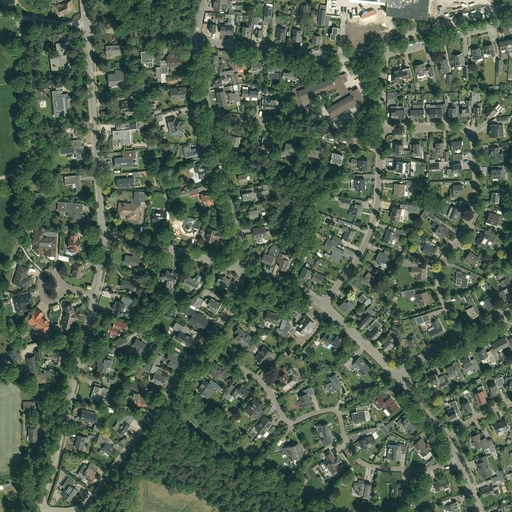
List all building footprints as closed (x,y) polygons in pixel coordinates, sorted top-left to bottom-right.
[(5,9),(16,6),(14,0),(2,0),(5,9)] [(381,0),(387,0),(386,14),(428,17),(429,0),(381,0)] [(75,9),(71,1),(61,6),(60,4),(54,7),(59,17),(75,9)] [(325,24),(326,15),(327,7),(321,6),(320,14),(319,14),(318,24),(325,24)] [(373,9),(367,12),(367,10),(363,12),(364,13),(362,13),(361,18),(365,21),(376,17),(377,13),(373,9)] [(219,19),(220,13),(210,12),(210,14),(212,14),(212,17),(214,17),(213,23),(210,23),(209,31),(216,32),(217,19),(219,19)] [(262,37),(262,29),(261,29),(261,25),(254,24),(254,29),(256,29),(255,36),(262,37)] [(285,39),(286,29),(278,28),(276,38),(285,39)] [(321,32),(321,28),(318,28),(318,32),(316,31),(316,35),(313,35),(312,43),(320,44),(321,36),(321,32)] [(300,41),(302,30),(293,29),(292,40),(300,41)] [(508,48),(506,41),(506,40),(499,42),(501,50),(504,49),(506,55),(509,54),(508,48)] [(65,55),(63,42),(56,43),(57,51),(58,51),(59,56),(51,57),(50,58),(52,70),(69,68),(68,58),(66,58),(66,55),(65,55)] [(107,55),(122,54),(121,44),(107,46),(107,55)] [(495,56),(494,52),(492,44),(484,46),(487,54),(491,53),(492,56),(495,56)] [(473,64),(477,63),(476,62),(482,60),(481,57),(479,48),(471,50),(473,56),(470,57),(472,63),(473,63),(473,64)] [(153,66),(152,51),(149,51),(149,52),(142,53),(143,61),(148,61),(148,66),(153,66)] [(223,71),(223,64),(222,64),(222,59),(218,59),(218,55),(212,54),(211,62),(215,63),(214,68),(219,68),(219,70),(223,71)] [(455,64),(464,62),(462,54),(453,56),(455,64)] [(173,56),(173,55),(170,55),(171,56),(168,56),(168,66),(172,65),(173,66),(182,65),(184,65),(185,63),(185,61),(183,60),(182,60),(181,60),(180,55),(173,56)] [(441,74),(449,72),(446,58),(440,59),(442,68),(440,69),(441,74)] [(245,59),(235,60),(236,70),(247,68),(245,59)] [(261,62),(251,63),(253,73),(259,72),(258,70),(263,69),(261,62)] [(425,68),(424,63),(414,65),(416,74),(417,74),(418,78),(426,76),(425,72),(429,71),(430,76),(433,75),(431,66),(428,67),(425,68)] [(274,72),(274,71),(278,70),(277,64),(267,66),(269,75),(273,74),(273,76),(279,77),(279,73),(280,72),(274,72)] [(400,68),(402,77),(405,77),(406,79),(412,78),(411,72),(408,73),(406,67),(400,68)] [(402,77),(400,68),(394,70),(395,74),(392,75),(394,82),(398,81),(398,82),(400,83),(403,82),(402,77)] [(110,85),(125,84),(124,70),(116,70),(116,73),(109,74),(110,85)] [(313,95),(336,86),(338,91),(340,93),(335,96),(334,100),(336,103),(327,108),(330,113),(332,116),(336,113),(337,114),(343,111),(342,110),(356,102),(357,104),(365,100),(358,88),(352,92),(352,91),(351,90),(349,92),(344,83),(348,80),(345,73),(334,78),(331,78),(309,87),(307,87),(306,85),(304,85),(304,84),(297,86),(297,87),(294,88),(297,96),(295,97),(300,109),(305,107),(310,106),(308,96),(313,95)] [(223,84),(222,81),(226,80),(225,77),(222,78),(222,77),(214,79),(215,82),(214,82),(214,85),(216,85),(216,86),(219,85),(223,84)] [(262,89),(263,89),(263,85),(260,85),(259,90),(253,89),(253,90),(250,89),(250,96),(258,97),(258,98),(261,99),(261,96),(261,93),(262,89)] [(171,99),(186,98),(185,87),(171,88),(171,99)] [(250,96),(250,89),(248,89),(248,87),(243,87),(243,88),(242,96),(247,97),(247,96),(250,96)] [(56,94),(56,91),(56,90),(52,91),(53,100),(56,100),(57,106),(58,115),(69,114),(68,105),(67,105),(66,99),(68,99),(67,93),(61,94),(56,94)] [(219,99),(239,94),(238,90),(235,90),(235,91),(235,93),(232,94),(232,92),(228,93),(228,92),(225,93),(224,90),(217,92),(219,99)] [(239,94),(219,99),(220,106),(227,104),(226,101),(229,100),(233,99),(236,99),(237,102),(240,101),(239,94)] [(265,109),(268,109),(269,101),(266,101),(267,97),(265,96),(261,96),(261,99),(263,99),(262,108),(265,108),(265,109)] [(472,106),(471,100),(466,100),(466,105),(462,105),(462,108),(462,115),(469,115),(469,106),(472,106)] [(122,111),(135,110),(134,101),(122,102),(122,111)] [(397,109),(397,118),(402,118),(402,119),(405,119),(405,118),(405,114),(404,109),(407,109),(407,105),(407,101),(403,101),(403,105),(397,106),(397,109)] [(157,107),(155,103),(152,104),(155,114),(159,113),(162,112),(160,106),(157,107)] [(437,106),(435,106),(436,116),(442,116),(442,113),(442,110),(445,110),(445,104),(437,104),(437,106)] [(450,108),(449,108),(449,115),(456,115),(456,112),(456,111),(459,111),(459,104),(450,105),(450,108)] [(499,107),(497,105),(494,108),(491,105),(486,110),(488,111),(485,114),(490,118),(496,111),(499,114),(504,108),(501,105),(499,107)] [(174,134),(176,134),(178,134),(178,133),(183,131),(182,127),(183,126),(184,125),(184,123),(182,122),(181,122),(181,121),(176,122),(175,117),(170,119),(168,120),(172,133),(174,133),(174,134)] [(124,129),(113,130),(114,139),(119,138),(124,138),(124,144),(131,143),(130,129),(137,128),(137,122),(136,122),(129,123),(129,128),(126,128),(126,129),(124,129)] [(491,131),(489,132),(489,136),(497,135),(498,136),(503,136),(503,125),(499,125),(490,125),(491,131)] [(238,146),(240,137),(238,137),(239,133),(233,132),(231,139),(233,139),(232,144),(238,146)] [(253,144),(255,136),(252,135),(247,134),(246,140),(250,142),(250,143),(253,144)] [(262,146),(262,149),(272,151),(275,140),(264,138),(263,143),(258,142),(254,141),(253,148),(257,149),(257,145),(262,146)] [(81,145),(81,139),(71,140),(72,146),(59,147),(59,154),(75,153),(76,159),(84,158),(83,145),(81,145)] [(452,152),(455,151),(454,148),(462,147),(461,141),(451,142),(452,152)] [(296,155),(297,149),(295,148),(295,145),(286,143),(285,150),(284,150),(283,154),(290,155),(291,154),(296,155)] [(414,152),(413,152),(413,156),(418,155),(420,155),(420,152),(421,152),(422,151),(422,149),(421,148),(420,148),(420,143),(413,143),(413,144),(413,146),(413,149),(414,152)] [(405,156),(405,150),(403,150),(403,144),(396,144),(395,152),(396,152),(396,156),(405,156)] [(191,150),(188,150),(190,157),(195,156),(196,160),(206,157),(205,153),(208,152),(206,146),(196,149),(191,150)] [(499,152),(499,147),(490,148),(490,154),(489,155),(489,157),(490,158),(491,158),(497,157),(498,160),(504,160),(503,157),(503,152),(499,152)] [(321,150),(311,148),(309,155),(317,156),(315,162),(318,163),(319,163),(321,157),(319,156),(321,150)] [(132,158),(136,157),(136,150),(123,151),(124,155),(125,155),(125,157),(116,158),(116,166),(132,165),(132,158)] [(341,164),(342,158),(343,154),(332,152),(330,161),(341,164)] [(359,160),(351,158),(350,163),(358,166),(358,169),(367,169),(367,159),(359,159),(359,160)] [(398,177),(411,177),(411,162),(408,162),(395,161),(395,171),(399,171),(399,172),(398,172),(398,177)] [(428,170),(440,169),(439,161),(429,162),(428,170)] [(202,167),(201,163),(194,164),(196,172),(198,172),(199,179),(211,176),(210,171),(209,171),(208,167),(204,168),(204,166),(202,167)] [(462,170),(462,167),(461,167),(461,164),(451,164),(451,169),(448,169),(448,174),(458,173),(458,171),(462,171),(462,170)] [(499,180),(501,179),(501,174),(503,173),(503,171),(504,171),(504,169),(491,170),(492,177),(498,177),(499,180)] [(240,181),(248,180),(246,173),(238,175),(240,181)] [(82,192),(80,174),(64,176),(65,184),(75,183),(76,192),(82,192)] [(340,181),(355,181),(355,189),(364,189),(364,179),(355,179),(353,179),(353,174),(347,174),(344,174),(340,175),(340,181)] [(118,188),(135,186),(134,177),(117,179),(118,188)] [(407,196),(408,192),(407,191),(404,191),(404,184),(394,184),(394,195),(404,195),(407,196)] [(450,191),(450,197),(456,197),(457,192),(462,192),(462,185),(453,185),(452,185),(451,185),(450,191)] [(254,191),(253,187),(246,189),(246,192),(242,193),(244,200),(254,198),(254,199),(255,198),(256,201),(267,190),(267,189),(254,192),(254,191)] [(505,196),(505,188),(498,188),(498,192),(492,192),(492,201),(498,201),(498,195),(505,196)] [(120,202),(119,213),(129,214),(129,218),(138,219),(140,210),(140,207),(140,201),(147,202),(148,192),(137,191),(134,191),(134,198),(133,204),(131,204),(120,202)] [(211,194),(211,192),(201,194),(202,200),(207,199),(208,204),(213,203),(212,199),(217,197),(216,193),(211,194)] [(82,217),(83,204),(70,203),(71,202),(59,201),(58,210),(70,211),(69,216),(82,217)] [(250,217),(259,215),(258,212),(262,211),(262,208),(271,206),(270,202),(256,205),(257,209),(249,211),(250,217)] [(359,217),(362,205),(355,203),(354,206),(351,205),(350,212),(353,212),(352,216),(359,217)] [(454,220),(455,218),(456,218),(457,214),(459,209),(446,204),(442,213),(447,215),(446,216),(450,218),(451,219),(454,220)] [(404,209),(393,207),(392,214),(391,214),(390,218),(391,218),(391,220),(392,221),(397,222),(398,221),(398,220),(402,221),(404,209)] [(425,209),(422,212),(433,220),(436,216),(425,209)] [(167,219),(167,212),(154,211),(153,211),(152,220),(153,220),(152,224),(161,225),(161,218),(167,219)] [(170,212),(170,219),(187,223),(185,224),(184,228),(186,231),(189,232),(193,230),(193,227),(198,228),(200,222),(196,221),(197,218),(185,215),(184,217),(177,216),(178,214),(170,212)] [(486,220),(486,223),(489,224),(490,223),(496,225),(497,223),(502,224),(503,220),(501,220),(502,217),(502,216),(501,216),(489,212),(487,220),(486,220)] [(281,227),(289,225),(287,218),(279,220),(281,227)] [(432,223),(432,224),(432,225),(433,227),(436,230),(434,232),(434,233),(436,235),(437,234),(442,238),(448,230),(440,224),(435,220),(434,221),(432,223)] [(351,228),(346,226),(347,222),(343,221),(342,223),(343,225),(342,229),(346,231),(343,237),(351,241),(355,232),(350,230),(351,228)] [(266,230),(265,226),(261,227),(261,228),(253,230),(254,233),(254,234),(255,237),(263,236),(264,236),(270,235),(269,230),(266,230)] [(223,239),(225,233),(217,231),(218,230),(208,228),(206,235),(207,235),(206,239),(214,241),(215,237),(223,239)] [(394,232),(387,230),(383,241),(391,244),(393,238),(398,239),(401,231),(396,229),(394,232)] [(34,230),(34,235),(32,235),(31,244),(35,244),(35,250),(36,250),(36,251),(38,253),(40,253),(42,252),(42,248),(48,248),(47,255),(48,255),(49,256),(50,256),(51,255),(55,255),(57,236),(49,236),(49,231),(34,230)] [(426,243),(429,239),(417,231),(414,235),(423,241),(421,246),(421,247),(423,248),(421,251),(430,256),(434,247),(426,243)] [(78,239),(78,233),(71,232),(71,239),(69,239),(69,246),(70,246),(70,250),(79,251),(79,247),(80,247),(81,239),(78,239)] [(495,238),(497,235),(491,232),(488,236),(482,233),(477,241),(480,243),(479,245),(485,248),(489,240),(493,242),(495,238)] [(325,244),(331,247),(332,245),(334,242),(328,238),(325,244)] [(268,254),(264,253),(261,261),(271,264),(274,257),(276,258),(280,246),(274,244),(273,247),(271,246),(268,254)] [(300,245),(295,256),(299,257),(304,247),(300,245)] [(338,263),(344,252),(332,245),(331,247),(330,249),(334,251),(329,258),(338,263)] [(385,267),(386,267),(387,265),(386,264),(387,261),(386,261),(388,255),(379,251),(375,261),(380,264),(380,265),(385,267)] [(473,264),(478,257),(470,251),(465,258),(466,259),(465,259),(465,260),(465,261),(465,262),(466,262),(467,262),(468,262),(469,262),(469,261),(473,264)] [(287,267),(289,267),(289,265),(288,264),(287,264),(288,260),(285,259),(286,255),(280,252),(277,260),(281,261),(279,267),(281,268),(282,269),(284,270),(286,270),(287,267)] [(138,266),(141,256),(133,253),(132,256),(126,255),(124,262),(138,266)] [(80,277),(83,265),(77,264),(78,260),(71,258),(70,262),(75,263),(72,275),(80,277)] [(418,262),(412,260),(411,264),(410,274),(417,274),(416,277),(425,278),(426,268),(417,267),(418,265),(418,262)] [(307,279),(308,275),(312,277),(314,273),(310,272),(311,270),(311,269),(312,266),(309,265),(310,264),(309,264),(307,263),(305,267),(304,266),(299,275),(307,279)] [(27,286),(30,278),(26,277),(25,276),(28,268),(20,266),(15,280),(14,280),(13,283),(17,284),(17,283),(27,286)] [(172,293),(178,273),(167,269),(166,273),(164,272),(162,278),(168,279),(165,287),(168,288),(167,292),(172,293)] [(467,287),(468,278),(466,278),(467,274),(461,273),(461,271),(457,270),(456,277),(457,278),(456,284),(460,285),(460,286),(467,287)] [(314,273),(312,277),(311,279),(320,284),(324,276),(315,271),(314,273)] [(376,277),(368,271),(362,280),(370,286),(376,278),(380,281),(379,282),(381,284),(386,278),(384,277),(379,274),(377,276),(376,277)] [(187,276),(184,281),(188,283),(197,287),(199,282),(198,281),(201,276),(198,274),(195,278),(195,280),(193,279),(187,276)] [(228,286),(230,279),(218,276),(216,283),(228,286)] [(141,284),(142,280),(134,277),(132,282),(122,279),(120,287),(134,290),(136,283),(141,284)] [(505,300),(511,296),(507,288),(511,286),(507,278),(499,282),(503,289),(500,291),(505,300)] [(488,284),(485,280),(483,282),(484,283),(482,284),(483,287),(485,286),(488,292),(491,290),(488,285),(487,284),(488,284)] [(413,289),(404,291),(406,296),(406,298),(415,296),(413,289)] [(420,304),(429,301),(426,291),(417,294),(420,304)] [(366,299),(368,298),(363,293),(358,298),(360,300),(360,301),(362,303),(366,299)] [(18,311),(26,309),(24,304),(33,302),(31,294),(14,298),(18,311)] [(349,295),(339,306),(347,314),(357,303),(349,295)] [(124,305),(131,307),(133,299),(123,297),(121,303),(117,301),(116,306),(114,305),(113,309),(115,309),(114,313),(122,315),(124,305)] [(201,305),(204,300),(201,298),(198,297),(190,301),(197,306),(200,308),(201,305)] [(484,310),(488,308),(488,309),(494,305),(490,297),(483,300),(485,303),(481,305),(484,310)] [(220,303),(211,298),(210,300),(206,298),(204,302),(210,305),(208,308),(212,310),(211,311),(214,313),(216,312),(218,309),(217,309),(220,303)] [(467,309),(466,309),(471,318),(477,315),(472,306),(475,305),(475,304),(472,299),(471,298),(468,300),(466,300),(469,305),(470,307),(467,309)] [(75,313),(74,313),(74,311),(71,304),(64,307),(65,312),(65,314),(73,316),(74,316),(75,313)] [(362,329),(373,317),(370,314),(374,310),(369,306),(364,312),(367,314),(357,324),(362,329)] [(48,323),(41,317),(44,313),(36,308),(34,312),(28,320),(35,325),(34,325),(34,326),(34,327),(34,328),(35,328),(35,329),(36,330),(37,330),(38,330),(39,330),(40,335),(49,334),(48,323)] [(192,317),(189,321),(197,325),(197,324),(203,327),(204,325),(205,326),(207,324),(208,322),(206,321),(207,319),(204,318),(204,317),(199,314),(198,315),(196,313),(194,313),(195,310),(187,308),(185,313),(190,316),(192,317)] [(277,324),(280,315),(267,311),(264,320),(277,324)] [(70,328),(72,320),(73,320),(74,316),(73,316),(65,314),(62,326),(70,328)] [(422,315),(415,317),(417,324),(424,322),(424,321),(422,315)] [(304,335),(314,323),(306,316),(298,324),(296,322),(293,325),(304,335)] [(127,329),(129,324),(128,324),(128,323),(116,319),(113,326),(110,325),(110,326),(109,327),(108,329),(109,331),(108,331),(109,331),(108,335),(112,336),(115,336),(116,333),(119,334),(120,329),(125,331),(126,329),(127,329)] [(374,339),(381,332),(378,328),(381,325),(375,319),(371,324),(374,326),(367,333),(370,336),(371,336),(374,339)] [(438,322),(437,320),(432,323),(434,326),(428,329),(432,338),(445,332),(441,325),(440,326),(438,322)] [(176,321),(172,328),(177,331),(180,333),(176,339),(182,342),(182,341),(189,345),(193,338),(186,334),(181,331),(184,326),(176,321)] [(399,327),(398,322),(394,322),(395,327),(397,335),(398,335),(400,342),(403,341),(402,334),(401,334),(400,327),(399,327)] [(246,345),(252,337),(239,327),(235,332),(238,334),(235,338),(246,345)] [(272,328),(271,332),(275,333),(280,335),(282,332),(283,329),(280,328),(277,327),(276,330),(272,328)] [(326,332),(320,339),(327,346),(330,343),(336,348),(341,343),(338,340),(340,338),(337,335),(335,337),(334,336),(331,333),(329,335),(326,332)] [(411,349),(419,345),(416,339),(416,338),(414,333),(410,335),(411,337),(407,340),(411,349)] [(396,337),(393,334),(391,336),(390,334),(385,339),(388,342),(382,348),(387,352),(394,344),(392,342),(395,339),(394,339),(396,337)] [(505,336),(498,339),(502,347),(509,343),(507,339),(505,336)] [(143,349),(146,344),(136,338),(133,344),(138,346),(135,351),(140,353),(142,349),(143,349)] [(498,339),(491,343),(496,351),(502,347),(498,339)] [(124,346),(120,340),(115,343),(118,349),(124,346)] [(269,360),(272,356),(270,355),(273,352),(264,345),(255,357),(264,364),(268,359),(269,360)] [(484,347),(477,351),(483,362),(489,359),(492,363),(496,361),(492,354),(491,351),(487,353),(484,347)] [(12,363),(21,359),(16,348),(7,352),(12,363)] [(61,365),(64,353),(56,351),(55,354),(52,353),(52,352),(49,352),(47,358),(51,358),(54,359),(53,363),(61,365)] [(158,364),(159,362),(161,359),(160,358),(161,356),(158,353),(155,352),(153,355),(151,360),(158,364)] [(174,369),(180,360),(170,353),(166,359),(170,361),(167,365),(174,369)] [(39,373),(35,355),(26,357),(30,375),(39,373)] [(110,367),(113,356),(108,355),(107,358),(105,358),(105,359),(100,358),(100,362),(100,365),(99,364),(98,370),(103,371),(103,370),(106,370),(107,366),(110,367)] [(468,355),(461,359),(465,366),(463,367),(465,371),(474,367),(476,370),(479,368),(475,360),(472,362),(471,360),(468,355)] [(370,367),(359,357),(355,363),(350,359),(345,364),(353,371),(356,368),(363,374),(370,367)] [(214,377),(216,373),(223,378),(228,372),(217,364),(212,370),(209,374),(214,377)] [(455,369),(452,364),(446,367),(449,374),(446,375),(448,378),(457,373),(458,376),(462,383),(466,381),(462,374),(459,367),(455,369)] [(296,379),(292,373),(292,372),(290,369),(289,369),(287,371),(284,366),(281,369),(284,373),(279,376),(280,377),(279,378),(281,381),(280,382),(284,389),(288,386),(290,389),(296,385),(294,382),(296,381),(295,380),(296,379)] [(165,383),(166,380),(165,379),(166,377),(160,375),(161,371),(152,367),(150,371),(155,373),(152,381),(156,383),(157,382),(163,384),(164,383),(165,383)] [(447,385),(442,375),(437,377),(435,373),(428,376),(433,385),(439,382),(442,387),(447,385)] [(331,381),(326,384),(330,392),(336,389),(336,390),(341,387),(338,381),(339,381),(335,374),(329,377),(331,381)] [(45,382),(44,376),(32,378),(32,376),(29,377),(31,385),(45,382)] [(497,387),(501,385),(498,379),(494,380),(496,383),(489,386),(493,395),(499,392),(497,387)] [(204,395),(212,385),(205,380),(202,383),(203,383),(198,390),(200,391),(199,392),(204,395)] [(103,388),(95,385),(91,398),(95,399),(96,398),(100,399),(100,396),(104,398),(106,393),(107,393),(108,388),(103,387),(103,388)] [(234,386),(229,393),(226,397),(231,401),(234,396),(236,398),(239,394),(244,398),(250,390),(246,388),(241,385),(239,388),(235,385),(234,386)] [(479,390),(478,392),(474,393),(477,400),(476,400),(478,404),(479,404),(482,403),(482,402),(485,401),(484,397),(484,396),(487,395),(484,389),(482,386),(478,388),(479,390)] [(314,393),(311,387),(303,390),(305,393),(300,395),(301,399),(298,401),(298,403),(300,402),(301,405),(300,406),(311,402),(308,394),(309,393),(310,395),(314,393)] [(135,402),(138,403),(138,404),(147,405),(148,399),(143,398),(143,393),(133,391),(132,395),(137,396),(135,402)] [(468,401),(462,404),(465,412),(472,409),(469,403),(473,401),(469,391),(464,393),(465,397),(467,397),(468,401)] [(386,400),(381,395),(373,402),(379,408),(383,405),(390,413),(399,406),(390,396),(386,400)] [(257,418),(262,410),(260,408),(263,404),(254,398),(246,410),(257,418)] [(456,403),(455,400),(448,403),(450,406),(451,410),(448,411),(451,420),(458,417),(456,412),(459,410),(457,403),(456,403)] [(23,411),(32,411),(32,402),(23,402),(23,411)] [(352,413),(354,423),(367,421),(364,411),(369,410),(367,405),(361,407),(361,411),(352,413)] [(80,419),(94,422),(96,413),(82,410),(80,419)] [(264,434),(273,422),(264,416),(255,428),(264,434)] [(123,435),(130,426),(124,421),(125,420),(121,417),(117,422),(121,425),(117,430),(123,435)] [(416,428),(407,417),(403,420),(402,418),(396,422),(399,425),(402,423),(410,433),(416,428)] [(497,432),(509,427),(505,419),(494,424),(497,432)] [(388,429),(395,423),(392,420),(385,426),(388,429)] [(331,444),(330,440),(331,440),(330,435),(331,434),(330,428),(329,428),(328,423),(321,425),(321,423),(316,424),(317,426),(316,426),(316,427),(317,427),(318,431),(322,430),(324,439),(322,440),(325,447),(331,444)] [(28,441),(37,440),(36,428),(28,428),(28,441)] [(365,450),(377,442),(372,433),(359,441),(365,450)] [(472,436),(474,441),(473,442),(475,447),(476,446),(477,448),(480,446),(481,449),(487,446),(490,453),(496,450),(493,443),(489,445),(486,438),(482,440),(479,433),(472,436)] [(82,449),(85,437),(78,435),(75,447),(82,449)] [(109,455),(113,449),(105,443),(108,439),(102,435),(99,438),(103,441),(99,447),(101,449),(100,449),(109,455)] [(410,442),(409,446),(411,448),(414,445),(422,455),(423,454),(429,450),(430,449),(429,448),(431,447),(428,443),(426,445),(421,438),(420,439),(417,442),(415,439),(410,442)] [(302,455),(298,444),(291,446),(290,445),(285,447),(282,448),(283,452),(286,451),(289,459),(292,459),(292,460),(293,459),(293,458),(302,455)] [(404,450),(405,444),(398,444),(398,445),(389,445),(388,458),(400,459),(400,450),(404,450)] [(335,458),(330,451),(325,454),(328,459),(323,462),(325,465),(331,475),(334,473),(339,470),(336,465),(341,461),(337,457),(335,458)] [(482,477),(492,473),(485,455),(479,457),(481,461),(476,463),(482,477)] [(88,467),(85,465),(80,472),(82,474),(87,478),(86,479),(90,482),(94,477),(93,476),(96,472),(91,468),(94,464),(91,462),(88,467)] [(452,488),(448,477),(434,483),(433,480),(429,481),(429,483),(429,484),(428,484),(426,485),(425,487),(426,489),(428,490),(430,489),(431,488),(435,487),(437,491),(449,486),(450,488),(452,488)] [(371,484),(364,482),(364,481),(359,480),(358,483),(354,482),(353,488),(357,489),(356,493),(364,495),(363,497),(369,498),(368,501),(372,502),(373,496),(369,495),(371,484)] [(400,490),(400,483),(391,483),(391,494),(397,495),(397,498),(403,499),(404,490),(400,490)] [(69,500),(77,490),(69,484),(61,494),(69,500)] [(493,488),(492,485),(480,489),(483,496),(494,492),(495,495),(499,493),(498,489),(497,486),(493,488)] [(452,503),(450,498),(445,500),(441,501),(444,508),(443,508),(444,511),(460,511),(456,501),(452,503)]
